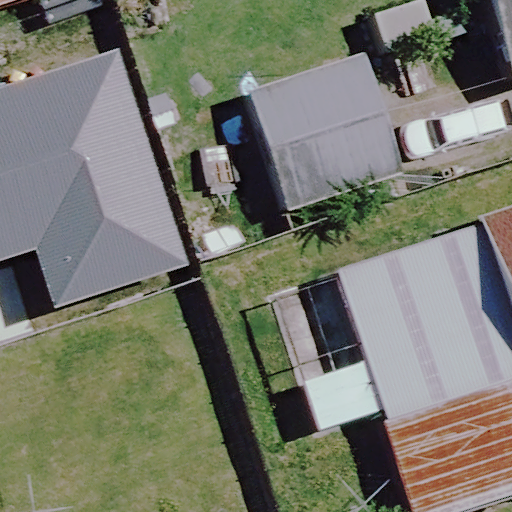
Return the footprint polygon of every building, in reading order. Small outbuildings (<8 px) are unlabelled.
[(0,0),(0,12),(36,0),(0,0)] [(511,95),(511,0),(467,0),(499,99),(511,95)] [(393,185),(355,66),(232,105),(269,224),(393,185)] [(0,349),(104,317),(67,200),(0,220),(0,349)] [(511,218),(463,235),(256,305),(304,446),(364,426),(393,511),(482,511),(511,502),(511,218)]
